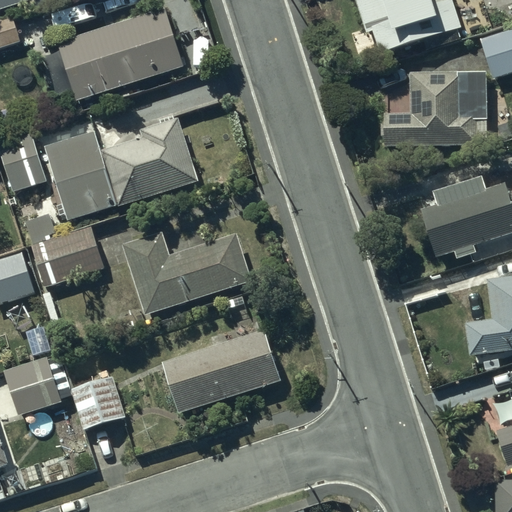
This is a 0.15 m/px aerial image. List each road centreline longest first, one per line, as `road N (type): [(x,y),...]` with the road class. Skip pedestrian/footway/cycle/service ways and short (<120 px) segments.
road 1 (residential): [(252,0),(387,431)]
road 2 (residential): [(138,511),(387,431)]
